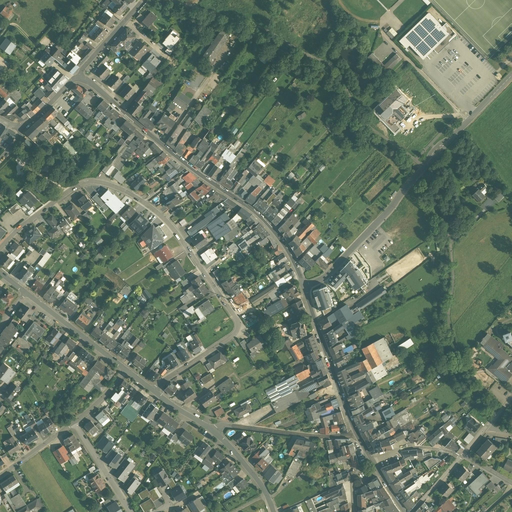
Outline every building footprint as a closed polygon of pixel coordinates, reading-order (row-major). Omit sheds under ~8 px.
[(121,0),(117,4),(124,10),(127,6),(121,0)] [(109,1),(103,7),(110,13),(113,10),(112,10),(108,6),(111,3),(109,1)] [(124,10),(117,4),(112,10),(113,10),(119,16),(124,10)] [(5,7),(0,13),(6,19),(12,13),(5,7)] [(145,18),(141,23),(151,32),(155,27),(151,24),(157,18),(150,12),(145,18)] [(443,28),(427,12),(398,39),(408,49),(410,47),(424,61),(433,52),(438,56),(458,37),(446,25),(443,28)] [(115,20),(107,14),(104,18),(102,16),(99,19),(105,24),(109,28),(115,20)] [(140,14),(136,18),(141,23),(145,18),(140,14)] [(101,29),(99,27),(99,28),(95,32),(102,38),(106,33),(101,29)] [(230,33),(222,28),(218,34),(226,39),(230,33)] [(126,30),(113,44),(117,48),(121,43),(126,47),(126,48),(129,44),(135,37),(131,34),(131,35),(126,30)] [(102,38),(95,32),(91,37),(97,43),(102,38)] [(168,48),(170,50),(172,48),(180,38),(176,35),(174,37),(170,33),(164,39),(165,40),(162,43),(168,48)] [(226,39),(218,34),(202,59),(209,63),(226,39)] [(6,38),(0,46),(0,47),(9,55),(16,46),(6,38)] [(85,41),(81,38),(78,42),(76,45),(80,48),(84,44),(85,45),(87,42),(85,41)] [(133,48),(130,52),(130,53),(138,60),(148,49),(145,46),(144,46),(139,42),(133,48)] [(57,44),(51,52),(56,57),(56,56),(62,49),(57,44)] [(80,48),(76,45),(71,51),(74,54),(76,55),(80,48)] [(89,49),(86,53),(89,56),(95,49),(91,46),(89,49)] [(164,52),(169,56),(175,49),(172,48),(170,50),(168,48),(164,52)] [(51,52),(47,49),(45,50),(55,60),(62,66),(64,64),(56,56),(56,57),(51,52)] [(55,60),(47,53),(41,59),(47,65),(48,66),(52,63),(55,60)] [(393,57),(384,66),(372,53),(368,58),(387,78),(391,73),(390,71),(398,63),(393,57)] [(76,55),(74,54),(70,59),(79,67),(87,58),(83,56),(81,59),(76,55)] [(402,60),(396,54),(393,57),(398,63),(402,60)] [(151,55),(148,59),(142,66),(149,72),(150,71),(151,71),(154,68),(155,66),(159,62),(151,55)] [(264,55),(261,62),(267,64),(270,58),(264,55)] [(72,62),(65,69),(66,70),(72,74),(79,67),(72,62)] [(103,66),(103,65),(100,69),(96,73),(103,79),(111,71),(104,65),(103,66)] [(154,68),(151,71),(150,71),(149,72),(154,76),(158,71),(154,68)] [(59,70),(52,77),(61,86),(68,80),(59,70)] [(115,75),(108,83),(115,90),(122,82),(115,75)] [(61,86),(52,77),(46,83),(47,84),(50,87),(56,92),(61,86)] [(162,86),(152,78),(148,83),(158,91),(162,86)] [(158,91),(148,83),(143,90),(147,94),(153,98),(158,91)] [(1,84),(0,85),(0,93),(5,98),(10,93),(1,84)] [(128,85),(120,94),(127,101),(136,91),(128,85)] [(83,90),(77,86),(76,86),(71,89),(80,97),(83,99),(85,96),(89,92),(84,88),(83,90)] [(56,92),(50,87),(47,90),(49,91),(48,92),(52,96),(56,92)] [(45,95),(39,89),(34,93),(39,99),(40,100),(45,95)] [(143,90),(135,101),(136,102),(139,104),(141,102),(147,94),(143,90)] [(401,95),(397,90),(376,109),(377,110),(375,112),(395,133),(400,129),(395,124),(400,120),(400,121),(402,119),(404,117),(408,113),(400,105),(403,103),(406,100),(401,95)] [(190,101),(178,92),(173,100),(184,109),(190,101)] [(83,99),(80,102),(84,105),(88,99),(85,96),(83,99)] [(100,97),(95,104),(98,107),(103,100),(104,100),(100,97)] [(40,100),(39,99),(36,102),(34,104),(39,109),(44,104),(40,100)] [(109,106),(103,100),(98,107),(97,107),(101,110),(103,112),(109,106)] [(78,105),(75,109),(82,115),(88,108),(84,105),(80,102),(78,105)] [(136,102),(129,111),(134,117),(142,106),(141,106),(139,104),(136,102)] [(172,112),(177,106),(172,103),(168,109),(172,112)] [(26,105),(25,104),(21,107),(23,110),(27,115),(30,118),(34,114),(29,109),(26,105)] [(39,109),(34,104),(32,106),(29,109),(34,114),(39,109)] [(109,106),(103,112),(109,117),(115,111),(109,106)] [(212,111),(204,106),(190,124),(189,126),(187,130),(190,132),(195,135),(202,125),(203,123),(212,111)] [(52,107),(43,116),(48,121),(49,120),(55,114),(58,112),(57,111),(52,107)] [(88,108),(82,115),(87,119),(93,113),(88,108)] [(151,111),(148,108),(143,115),(146,117),(151,111)] [(10,109),(2,116),(8,120),(13,116),(11,114),(13,112),(10,109)] [(27,115),(23,110),(19,114),(19,115),(21,117),(23,119),(27,115)] [(115,111),(109,117),(111,119),(113,121),(119,114),(115,111)] [(162,116),(156,111),(154,114),(152,115),(152,117),(158,121),(162,116)] [(169,118),(163,114),(162,116),(158,121),(155,125),(167,133),(177,119),(171,114),(169,118)] [(70,123),(61,115),(59,118),(67,126),(70,123)] [(143,115),(138,120),(143,124),(147,119),(146,117),(143,115)] [(43,116),(33,125),(39,132),(40,130),(49,123),(48,121),(43,116)] [(155,125),(147,119),(143,124),(151,131),(155,125)] [(126,120),(120,127),(130,135),(135,128),(126,120)] [(64,129),(60,133),(67,141),(77,130),(70,123),(67,126),(64,129)] [(56,126),(54,128),(60,133),(64,129),(58,124),(56,126)] [(119,129),(114,124),(111,128),(117,132),(119,129)] [(8,129),(3,125),(0,130),(0,137),(2,139),(4,135),(8,129)] [(33,125),(25,133),(31,139),(36,135),(39,132),(33,125)] [(144,137),(135,128),(130,135),(127,139),(130,141),(135,135),(138,138),(135,141),(138,144),(141,141),(144,137)] [(176,129),(171,137),(173,138),(175,136),(176,136),(179,131),(176,129)] [(187,130),(180,140),(183,142),(190,132),(187,130)] [(90,141),(94,137),(88,132),(85,136),(90,141)] [(44,134),(42,135),(47,140),(48,141),(52,138),(49,134),(48,135),(45,133),(44,134)] [(41,134),(38,138),(44,143),(47,140),(42,135),(41,134)] [(13,141),(4,135),(2,139),(10,145),(13,141)] [(173,138),(171,137),(166,143),(174,149),(177,145),(174,143),(176,140),(173,138)] [(197,137),(191,147),(195,150),(197,148),(202,140),(197,137)] [(31,144),(26,139),(22,143),(27,148),(29,148),(31,146),(31,144)] [(41,146),(39,148),(45,153),(53,146),(48,141),(47,140),(44,143),(41,146)] [(73,155),(78,151),(68,140),(64,145),(73,155)] [(135,141),(133,140),(128,146),(129,146),(121,157),(126,161),(134,151),(138,145),(138,144),(135,141)] [(206,142),(202,140),(197,148),(201,151),(203,147),(202,147),(206,142)] [(138,144),(138,145),(134,151),(140,157),(149,148),(147,146),(145,144),(141,141),(138,144)] [(218,146),(212,141),(209,145),(207,148),(210,150),(213,152),(218,146)] [(181,145),(178,142),(177,145),(174,149),(181,155),(186,148),(181,145)] [(128,146),(124,143),(121,146),(116,153),(118,155),(111,164),(115,168),(118,171),(126,161),(121,157),(129,146),(128,146)] [(162,151),(154,143),(149,148),(152,151),(157,156),(162,151)] [(149,148),(140,157),(143,160),(152,151),(149,148)] [(186,148),(181,155),(186,159),(191,152),(189,150),(186,148)] [(225,151),(221,155),(225,158),(228,161),(233,154),(226,149),(225,151)] [(240,160),(246,152),(242,149),(236,157),(240,160)] [(198,160),(194,165),(199,169),(204,162),(202,161),(208,153),(205,150),(198,160)] [(163,152),(157,157),(160,161),(161,162),(167,156),(163,152)] [(220,157),(213,152),(208,159),(215,164),(220,157)] [(215,164),(214,165),(218,167),(225,158),(221,155),(221,156),(215,164)] [(167,156),(161,162),(162,163),(164,164),(165,163),(170,159),(167,156)] [(196,158),(193,156),(189,161),(194,165),(198,160),(196,158)] [(236,157),(229,166),(230,167),(233,169),(240,160),(236,157)] [(175,164),(170,159),(165,163),(171,168),(172,167),(175,170),(180,166),(176,163),(175,164)] [(254,160),(247,169),(256,176),(257,175),(263,168),(254,160)] [(110,166),(107,164),(102,171),(108,176),(115,168),(111,164),(110,166)] [(208,165),(203,172),(208,175),(213,167),(209,165),(208,165)] [(218,167),(214,165),(213,167),(208,175),(217,181),(221,176),(218,174),(221,169),(218,167)] [(175,170),(174,171),(176,173),(177,174),(184,169),(180,166),(175,170)] [(185,169),(173,178),(175,181),(183,176),(188,172),(185,169)] [(221,176),(217,181),(221,184),(228,176),(229,174),(227,172),(227,171),(226,170),(221,176)] [(189,172),(182,177),(184,179),(186,181),(187,180),(193,176),(189,172)] [(125,180),(117,173),(113,177),(121,183),(125,180)] [(133,175),(128,180),(131,184),(132,183),(136,179),(133,175)] [(253,175),(250,180),(245,185),(242,188),(239,191),(236,195),(242,198),(247,192),(245,191),(249,187),(251,184),(255,187),(261,181),(255,177),(253,175)] [(275,181),(268,175),(263,181),(270,187),(275,181)] [(136,179),(132,183),(134,186),(133,187),(137,190),(145,182),(144,180),(145,180),(142,176),(141,177),(140,176),(136,179)] [(228,176),(221,184),(229,190),(233,184),(229,181),(231,178),(228,176)] [(190,183),(187,185),(185,187),(187,190),(193,186),(196,189),(197,188),(202,184),(196,178),(190,183)] [(236,181),(230,190),(233,193),(236,189),(240,184),(239,184),(236,181)] [(202,184),(197,188),(202,194),(203,195),(204,194),(211,188),(204,183),(202,184)] [(258,186),(250,194),(254,196),(261,189),(258,186)] [(177,187),(171,191),(174,195),(174,194),(177,192),(180,190),(177,187)] [(211,188),(204,194),(206,196),(208,198),(209,198),(212,195),(216,191),(211,188)] [(101,197),(106,202),(113,195),(108,190),(101,197)] [(481,192),(479,190),(473,195),(479,202),(485,196),(481,192)] [(216,191),(212,195),(209,198),(216,203),(224,197),(216,191)] [(28,192),(19,201),(24,206),(27,203),(31,207),(37,201),(28,192)] [(194,192),(191,195),(196,201),(199,198),(198,196),(194,192)] [(496,199),(499,202),(506,195),(503,192),(496,199)] [(106,202),(101,197),(97,193),(92,198),(101,207),(105,203),(106,202)] [(106,202),(105,203),(116,213),(115,213),(116,213),(124,205),(124,204),(114,195),(114,194),(106,202)] [(254,196),(250,194),(245,200),(253,205),(258,199),(254,196)] [(261,202),(256,208),(263,213),(268,206),(272,202),(276,197),(273,194),(266,202),(265,201),(263,203),(262,201),(261,202)] [(91,205),(84,195),(77,200),(85,212),(88,209),(87,208),(91,205)] [(272,202),(277,206),(279,203),(277,201),(280,197),(278,195),(276,197),(272,202)] [(170,201),(166,204),(170,209),(180,201),(177,198),(176,197),(170,201)] [(224,197),(216,203),(218,205),(222,203),(221,203),(227,199),(224,197)] [(227,199),(221,203),(222,203),(224,205),(226,208),(233,202),(227,199)] [(256,208),(261,202),(258,199),(253,205),(256,208)] [(289,200),(287,203),(284,207),(288,210),(293,204),(289,200)] [(233,202),(226,208),(225,209),(227,211),(236,205),(233,202)] [(16,204),(8,210),(12,215),(21,208),(16,204)] [(80,215),(72,205),(65,210),(73,220),(80,215)] [(124,205),(116,213),(118,215),(126,207),(124,205)] [(273,211),(268,206),(263,213),(269,219),(271,221),(274,219),(277,215),(279,212),(275,208),(273,211)] [(130,207),(122,215),(127,220),(135,212),(130,207)] [(216,207),(210,211),(212,214),(214,215),(220,211),(219,210),(218,210),(216,207)] [(284,207),(279,212),(283,215),(288,210),(284,207)] [(179,208),(172,213),(175,216),(182,211),(179,208)] [(251,215),(242,208),(237,214),(240,216),(245,220),(246,220),(251,215)] [(277,215),(274,219),(278,222),(283,215),(279,212),(277,215)] [(206,218),(187,232),(191,238),(198,232),(207,226),(206,226),(216,219),(214,215),(212,214),(206,218)] [(237,214),(232,219),(234,222),(235,221),(240,216),(237,214)] [(130,225),(130,226),(133,228),(134,227),(135,229),(135,230),(138,233),(144,227),(145,226),(143,224),(146,221),(144,219),(143,219),(139,215),(130,225)] [(251,215),(246,220),(248,222),(246,223),(248,226),(251,229),(251,230),(252,229),(259,223),(252,215),(251,215)] [(285,222),(284,223),(282,225),(278,229),(284,236),(290,230),(287,227),(291,224),(293,226),(297,223),(298,221),(295,218),(294,219),(291,215),(287,219),(285,222)] [(53,229),(48,233),(52,238),(63,231),(57,223),(52,216),(47,220),(53,229)] [(216,219),(206,226),(207,226),(217,240),(226,234),(221,227),(224,225),(219,217),(216,219)] [(63,218),(57,223),(63,231),(64,233),(71,228),(69,225),(65,220),(64,218),(63,218)] [(232,219),(226,223),(231,230),(237,226),(234,222),(232,219)] [(309,221),(306,225),(310,229),(312,231),(313,231),(315,229),(316,228),(314,226),(309,221)] [(123,228),(122,229),(125,231),(130,226),(130,225),(128,223),(123,228)] [(224,225),(221,227),(226,234),(231,230),(226,223),(224,225)] [(259,223),(252,229),(253,231),(256,235),(258,234),(265,229),(259,223)] [(299,232),(295,235),(300,239),(310,229),(306,225),(299,232)] [(153,230),(151,227),(148,231),(149,231),(147,233),(146,232),(142,237),(137,243),(142,250),(148,246),(150,249),(155,245),(157,243),(158,244),(163,241),(161,238),(165,236),(159,226),(153,230)] [(231,230),(226,234),(230,240),(234,237),(233,235),(238,232),(239,233),(240,233),(239,231),(240,230),(237,226),(231,230)] [(248,226),(241,232),(244,235),(248,232),(251,229),(248,226)] [(290,230),(284,236),(286,240),(297,230),(295,228),(293,227),(293,226),(290,230)] [(30,231),(29,232),(29,231),(26,234),(27,235),(26,236),(25,236),(24,236),(23,238),(24,239),(26,239),(28,242),(31,239),(33,242),(41,235),(34,227),(32,228),(31,228),(30,229),(30,230),(30,231)] [(265,229),(258,234),(260,236),(262,239),(267,236),(270,235),(265,229)] [(312,231),(307,236),(310,240),(315,244),(320,239),(318,236),(320,234),(315,229),(313,231),(312,231)] [(297,230),(286,240),(288,243),(295,235),(299,232),(297,230)] [(193,240),(192,241),(195,246),(195,245),(198,249),(201,247),(203,245),(207,242),(204,238),(203,239),(200,235),(193,240)] [(270,235),(267,236),(267,237),(270,240),(270,241),(271,243),(275,241),(270,235)] [(295,235),(288,243),(293,251),(296,256),(305,248),(303,247),(300,243),(300,244),(298,241),(300,240),(300,239),(295,235)] [(95,241),(99,245),(104,241),(100,236),(95,241)] [(267,237),(259,242),(261,245),(266,242),(270,240),(267,237)] [(245,240),(238,245),(242,250),(244,249),(242,246),(246,242),(245,240)] [(23,249),(15,242),(9,250),(12,253),(16,256),(17,256),(23,249)] [(326,244),(321,250),(324,253),(329,248),(326,244)] [(166,245),(154,254),(161,264),(173,256),(166,245)] [(274,248),(272,249),(275,254),(276,255),(282,251),(278,245),(274,248)] [(329,248),(324,253),(327,256),(333,250),(329,248)] [(211,255),(208,250),(201,255),(207,264),(216,257),(214,253),(211,255)] [(46,252),(42,259),(46,262),(51,256),(46,252)] [(100,263),(104,257),(99,253),(95,260),(100,263)] [(283,254),(277,258),(280,262),(286,258),(283,254)] [(306,254),(298,261),(303,266),(304,265),(308,270),(315,263),(306,254)] [(12,261),(5,255),(0,260),(0,262),(6,268),(12,261)] [(42,259),(38,264),(42,267),(42,268),(46,262),(42,259)] [(171,264),(166,268),(175,280),(185,273),(177,261),(171,264)] [(336,289),(347,277),(356,290),(368,282),(358,268),(350,261),(340,271),(341,272),(330,284),(336,289)] [(27,263),(19,274),(18,273),(16,275),(15,276),(21,280),(25,283),(25,282),(29,278),(32,274),(31,273),(34,269),(30,266),(27,263)] [(286,263),(275,270),(277,274),(285,269),(286,271),(289,269),(286,263)] [(217,269),(212,273),(216,278),(221,275),(217,269)] [(277,274),(275,270),(269,274),(274,283),(280,279),(277,274)] [(280,279),(274,283),(278,287),(292,278),(289,273),(280,279)] [(221,275),(216,278),(220,284),(225,281),(221,275)] [(198,277),(195,278),(194,277),(192,279),(193,280),(191,281),(193,285),(196,288),(203,284),(198,277)] [(38,282),(36,280),(34,283),(31,287),(38,293),(45,283),(40,279),(38,282)] [(225,281),(220,284),(223,289),(224,289),(226,291),(227,290),(235,285),(232,280),(228,283),(226,280),(225,281)] [(59,281),(54,287),(56,289),(55,290),(57,292),(58,290),(59,291),(61,288),(61,287),(63,284),(59,281)] [(250,299),(255,307),(280,291),(278,287),(274,283),(250,299)] [(196,288),(193,290),(196,295),(198,298),(208,291),(203,284),(196,288)] [(193,285),(186,290),(187,291),(189,293),(193,290),(196,288),(193,285)] [(238,287),(237,287),(235,285),(227,290),(232,298),(240,293),(239,290),(240,289),(238,287)] [(48,290),(43,297),(47,300),(55,290),(56,289),(54,287),(52,286),(48,290)] [(293,286),(285,291),(287,294),(290,299),(298,293),(295,289),(293,286)] [(316,305),(318,311),(322,310),(329,307),(334,306),(327,286),(313,291),(318,304),(316,305)] [(350,311),(353,315),(386,292),(383,288),(350,311)] [(147,289),(141,293),(146,301),(152,297),(147,289)] [(55,290),(47,300),(51,303),(55,298),(59,293),(57,292),(55,290)] [(189,293),(187,294),(190,299),(193,297),(196,295),(193,290),(189,293)] [(11,294),(8,291),(2,298),(7,302),(9,303),(10,302),(14,297),(11,294)] [(63,296),(61,298),(64,301),(66,298),(69,294),(66,291),(63,296)] [(282,294),(280,291),(270,297),(273,299),(279,295),(282,294)] [(282,294),(279,295),(281,299),(283,298),(282,297),(287,294),(285,291),(282,294)] [(240,293),(232,298),(231,299),(237,307),(246,301),(245,300),(247,299),(244,296),(243,297),(240,293)] [(187,294),(180,299),(183,304),(190,299),(187,294)] [(74,301),(72,303),(66,298),(64,301),(60,305),(67,310),(66,311),(70,315),(78,304),(74,301)] [(143,298),(138,306),(142,309),(147,301),(143,298)] [(281,299),(274,304),(275,305),(279,311),(284,308),(282,304),(284,303),(282,301),(281,299)] [(208,300),(198,308),(204,317),(214,309),(208,300)] [(301,300),(292,304),(297,315),(305,311),(301,300)] [(185,304),(179,308),(182,313),(188,309),(185,304)] [(27,308),(24,305),(21,309),(21,308),(16,314),(26,322),(29,318),(33,312),(30,310),(30,309),(28,307),(27,308)] [(275,305),(268,310),(271,316),(279,311),(275,305)] [(346,305),(335,313),(337,316),(341,323),(349,318),(353,315),(346,305)] [(188,309),(182,313),(186,318),(196,311),(192,306),(188,309)] [(329,307),(322,310),(324,316),(330,312),(329,307)] [(147,318),(150,312),(145,309),(142,315),(147,318)] [(82,312),(75,321),(83,328),(86,324),(87,325),(90,321),(85,317),(87,315),(82,312)] [(335,313),(328,317),(330,321),(337,316),(335,313)] [(328,317),(320,323),(323,330),(331,325),(330,321),(328,317)] [(356,331),(349,318),(341,323),(344,328),(348,332),(349,335),(354,332),(356,331)] [(302,320),(297,322),(297,323),(292,325),(293,327),(291,327),(292,331),(294,338),(299,337),(299,338),(304,336),(307,334),(305,330),(306,329),(304,323),(303,323),(302,320)] [(34,322),(21,338),(26,341),(30,336),(37,342),(46,331),(45,330),(46,328),(44,326),(42,328),(34,322)] [(342,323),(333,329),(335,333),(339,330),(339,331),(344,328),(342,323)] [(10,325),(9,324),(4,330),(12,337),(17,330),(15,329),(10,325)] [(111,338),(105,334),(107,331),(108,331),(108,332),(112,327),(108,324),(102,332),(97,338),(106,345),(111,338)] [(102,332),(96,327),(91,333),(97,338),(102,332)] [(54,329),(52,333),(51,333),(50,334),(49,335),(47,339),(53,344),(57,339),(61,334),(54,329)] [(333,329),(324,334),(329,347),(332,345),(337,342),(333,334),(335,333),(333,329)] [(12,337),(4,330),(0,335),(0,337),(5,342),(7,343),(12,337)] [(134,336),(127,330),(121,338),(124,340),(127,342),(129,343),(134,336)] [(194,332),(191,334),(194,338),(196,341),(199,346),(202,345),(194,332)] [(511,335),(511,332),(503,334),(506,342),(507,341),(511,345),(511,335)] [(259,335),(255,337),(256,338),(250,342),(247,344),(246,345),(248,347),(252,353),(255,351),(262,347),(261,344),(264,342),(259,335)] [(313,335),(305,340),(306,343),(310,353),(317,350),(318,349),(313,335)] [(134,336),(129,343),(129,344),(133,347),(139,339),(134,336)] [(491,336),(483,346),(489,352),(497,342),(491,336)] [(65,343),(64,344),(68,347),(71,350),(76,343),(69,338),(65,343)] [(111,338),(106,345),(112,350),(117,343),(113,340),(111,338)] [(393,356),(383,338),(373,343),(383,362),(393,356)] [(401,352),(414,344),(410,338),(398,346),(401,352)] [(289,339),(280,344),(284,352),(289,349),(293,346),(289,339)] [(124,340),(120,345),(117,343),(112,350),(117,354),(123,347),(127,342),(124,340)] [(247,344),(244,340),(240,343),(243,349),(248,347),(246,345),(247,344)] [(305,340),(296,345),(298,349),(304,346),(304,345),(304,344),(306,343),(305,340)] [(196,341),(189,344),(195,353),(201,349),(199,346),(196,341)] [(497,342),(489,352),(500,361),(498,363),(496,362),(490,369),(493,372),(492,373),(505,384),(511,377),(509,375),(510,373),(508,372),(510,369),(511,371),(511,357),(511,358),(501,349),(504,346),(498,341),(497,342)] [(58,347),(55,351),(61,356),(65,350),(68,347),(64,344),(65,343),(63,342),(58,347)] [(367,359),(359,362),(361,366),(364,372),(366,376),(365,373),(372,369),(381,364),(383,362),(373,343),(362,349),(367,359)] [(336,346),(333,348),(332,345),(329,347),(332,355),(342,350),(343,350),(340,344),(336,346)] [(293,346),(289,349),(296,360),(303,357),(298,349),(296,345),(293,346)] [(123,347),(117,354),(124,359),(129,352),(125,349),(123,347)] [(82,348),(77,355),(81,358),(83,360),(88,353),(82,348)] [(184,349),(177,353),(182,361),(189,357),(184,349)] [(310,353),(306,355),(311,364),(312,363),(317,360),(320,359),(317,354),(319,354),(317,350),(310,353)] [(342,350),(332,355),(334,360),(339,357),(338,356),(344,354),(343,351),(342,350)] [(68,358),(65,363),(67,365),(68,364),(71,360),(71,361),(75,355),(76,354),(73,352),(68,358)] [(88,353),(83,360),(89,365),(95,358),(88,353)] [(220,353),(208,360),(213,368),(214,369),(225,361),(220,353)] [(137,354),(132,362),(142,369),(147,362),(137,354)] [(171,355),(163,360),(166,364),(169,369),(177,364),(174,360),(171,355)] [(343,357),(333,361),(335,366),(340,364),(342,363),(345,362),(345,361),(343,357)] [(320,359),(317,360),(312,363),(314,368),(316,367),(318,369),(324,366),(322,358),(320,359)] [(71,360),(68,364),(75,370),(76,369),(78,366),(76,365),(71,361),(71,360)] [(97,360),(88,373),(97,380),(98,379),(102,374),(107,368),(97,360)] [(359,362),(345,369),(347,372),(361,366),(359,362)] [(12,370),(3,363),(0,367),(0,377),(0,378),(1,377),(5,380),(8,376),(10,373),(10,372),(12,370)] [(372,369),(365,373),(366,376),(369,381),(371,384),(378,379),(378,380),(387,374),(381,364),(372,369)] [(300,366),(294,370),(296,374),(309,368),(308,366),(306,366),(303,366),(301,367),(300,366)] [(318,369),(310,372),(311,374),(312,377),(320,374),(321,377),(328,374),(324,366),(318,369)] [(107,368),(102,374),(104,376),(108,380),(114,372),(107,367),(107,368)] [(309,368),(296,374),(299,380),(311,374),(310,372),(309,368)] [(342,370),(337,372),(343,387),(347,385),(353,383),(350,377),(350,375),(347,377),(345,373),(347,372),(345,369),(342,370)] [(12,370),(10,372),(10,373),(8,376),(12,379),(16,373),(12,370)] [(152,370),(147,377),(153,381),(158,375),(152,370)] [(364,372),(350,377),(353,383),(366,376),(364,372)] [(88,373),(79,385),(88,392),(93,386),(97,380),(88,373)] [(209,374),(200,379),(204,385),(213,379),(209,374)] [(321,377),(318,379),(317,379),(313,381),(315,385),(319,383),(320,386),(323,384),(325,388),(331,385),(330,381),(328,374),(321,377)] [(298,385),(293,376),(286,380),(292,392),(299,388),(298,385)] [(229,378),(218,386),(222,392),(224,391),(225,393),(235,386),(229,378)] [(98,379),(97,380),(93,386),(101,392),(104,387),(99,382),(101,380),(98,379)] [(129,384),(124,380),(119,386),(122,389),(124,391),(129,384)] [(292,392),(286,380),(275,385),(277,388),(280,395),(282,398),(292,392)] [(305,385),(303,386),(299,388),(292,392),(294,396),(305,390),(306,390),(315,385),(313,381),(305,385)] [(369,381),(355,389),(357,392),(366,387),(371,384),(369,381)] [(186,382),(180,386),(181,387),(183,390),(189,387),(186,382)] [(13,383),(8,390),(7,390),(5,393),(4,395),(6,396),(6,397),(10,400),(11,400),(20,388),(13,383)] [(175,387),(170,383),(164,390),(171,395),(177,389),(177,388),(175,387)] [(136,389),(129,384),(124,391),(127,393),(131,396),(136,389)] [(275,385),(265,391),(267,394),(277,388),(275,385)] [(354,387),(349,389),(347,385),(343,387),(347,397),(348,397),(357,392),(355,389),(354,387)] [(377,387),(369,391),(373,398),(374,400),(382,395),(377,387)] [(118,394),(116,392),(111,398),(116,402),(117,400),(121,395),(124,391),(122,389),(118,394)] [(191,389),(181,396),(186,403),(196,396),(191,389)] [(305,390),(294,396),(298,402),(309,396),(306,390),(305,390)] [(211,391),(199,400),(205,407),(216,399),(215,397),(215,396),(214,396),(211,391)] [(272,403),(277,413),(298,402),(294,396),(292,392),(272,403)] [(357,392),(348,397),(353,409),(358,406),(363,404),(364,403),(358,392),(357,392)] [(147,398),(140,393),(135,399),(134,400),(141,406),(142,404),(145,400),(147,398)] [(280,395),(270,400),(272,403),(282,398),(280,395)] [(141,406),(134,400),(135,399),(133,397),(129,402),(126,406),(126,407),(120,413),(132,422),(138,414),(142,410),(145,405),(144,405),(142,404),(141,406)] [(318,403),(312,406),(312,407),(305,410),(307,415),(313,412),(311,409),(315,408),(315,407),(319,405),(319,404),(318,403)] [(378,403),(375,405),(374,405),(370,407),(370,408),(373,411),(369,413),(370,415),(381,408),(378,403)] [(157,408),(152,404),(151,405),(150,404),(144,412),(142,415),(146,418),(147,417),(150,419),(156,412),(158,410),(157,409),(157,408)] [(247,405),(247,404),(241,407),(234,411),(238,418),(243,415),(242,414),(245,412),(246,413),(250,411),(247,405)] [(358,406),(353,409),(351,410),(351,409),(353,417),(354,417),(361,413),(362,413),(361,413),(365,411),(363,404),(358,406)] [(326,407),(321,409),(316,411),(318,415),(327,412),(327,411),(326,407)] [(222,408),(214,412),(217,417),(224,413),(222,408)] [(365,411),(361,413),(362,413),(361,413),(364,418),(365,417),(370,415),(369,413),(373,411),(370,408),(369,408),(365,411)] [(388,409),(382,412),(387,421),(393,419),(388,409)] [(406,428),(412,424),(404,410),(393,417),(393,418),(393,419),(387,421),(391,429),(398,424),(402,431),(404,431),(407,431),(406,428)] [(102,411),(95,417),(101,424),(108,418),(105,415),(102,411)] [(313,412),(307,415),(310,421),(313,420),(316,419),(319,419),(318,415),(316,411),(313,412)] [(156,412),(150,419),(153,421),(155,419),(158,414),(156,412)] [(341,412),(332,415),(333,419),(334,422),(338,421),(339,424),(344,423),(341,412)] [(171,418),(163,413),(157,421),(158,422),(164,427),(171,418)] [(361,413),(354,417),(356,422),(364,418),(361,413)] [(171,418),(164,427),(172,433),(178,424),(171,418)] [(457,423),(453,418),(450,421),(453,425),(451,427),(450,425),(446,429),(448,433),(455,426),(454,425),(457,423)] [(50,419),(44,423),(49,431),(55,427),(50,419)] [(480,426),(473,419),(471,421),(468,421),(468,424),(467,426),(473,431),(474,433),(480,426)] [(95,426),(91,421),(84,427),(88,431),(88,432),(89,431),(91,435),(97,429),(98,429),(95,426)] [(326,421),(317,423),(319,429),(320,429),(328,427),(326,421)] [(364,422),(357,425),(361,433),(368,430),(373,428),(371,423),(366,425),(364,422)] [(448,422),(445,425),(444,425),(439,429),(441,432),(446,429),(450,425),(448,422)] [(44,423),(38,427),(42,435),(49,431),(44,423)] [(391,429),(393,434),(394,435),(402,431),(398,424),(391,429)] [(389,425),(380,432),(382,435),(391,429),(389,425)] [(473,431),(467,426),(464,429),(469,434),(470,434),(473,431)] [(38,438),(33,429),(27,433),(32,441),(38,438)] [(391,429),(382,435),(384,439),(393,434),(391,429)] [(413,432),(410,434),(407,436),(412,442),(413,443),(415,441),(418,444),(426,436),(423,433),(419,429),(415,433),(413,432)] [(439,429),(429,438),(431,441),(434,444),(439,439),(438,438),(442,433),(441,432),(439,429)] [(368,430),(361,433),(363,437),(367,444),(374,440),(372,437),(370,433),(368,430)] [(188,434),(188,433),(185,431),(180,437),(179,439),(181,441),(181,442),(184,444),(184,443),(187,445),(189,442),(191,442),(191,440),(193,437),(191,435),(190,435),(188,434)] [(406,436),(404,431),(402,431),(394,435),(394,436),(396,440),(395,441),(396,441),(406,436)] [(380,432),(372,437),(374,440),(382,435),(380,432)] [(449,432),(444,436),(450,441),(452,439),(453,440),(455,437),(449,432)] [(32,441),(27,433),(21,437),(26,445),(32,441)] [(246,440),(240,433),(235,438),(238,443),(240,441),(242,444),(246,440)] [(174,436),(171,439),(176,443),(179,439),(180,437),(175,434),(174,436)] [(470,434),(469,434),(464,440),(468,444),(474,438),(470,434)] [(80,446),(73,435),(68,438),(75,449),(80,446)] [(12,436),(7,440),(9,444),(6,446),(10,454),(20,448),(12,436)] [(406,436),(396,441),(400,448),(406,446),(406,445),(414,444),(413,443),(412,442),(407,436),(406,436)] [(75,449),(68,438),(64,441),(71,452),(73,451),(75,449)] [(112,443),(105,438),(101,443),(98,447),(105,452),(109,447),(112,443)] [(242,444),(241,444),(244,447),(243,447),(246,450),(248,453),(256,446),(251,441),(252,441),(249,438),(242,444)] [(389,438),(380,442),(383,449),(384,451),(393,449),(391,443),(389,438)] [(297,439),(293,447),(298,449),(300,449),(305,441),(297,439)] [(450,441),(445,448),(449,449),(454,443),(453,443),(454,441),(453,440),(452,439),(450,441)] [(376,443),(374,440),(367,444),(370,448),(372,453),(383,449),(380,442),(380,441),(376,443)] [(488,440),(477,452),(485,460),(486,460),(485,459),(488,455),(489,456),(493,451),(493,450),(495,447),(496,448),(497,447),(488,440)] [(312,442),(305,441),(300,449),(304,450),(309,450),(312,442)] [(211,448),(204,443),(200,449),(196,454),(204,460),(208,455),(208,454),(207,453),(211,448)] [(347,445),(344,446),(346,452),(347,456),(355,454),(353,444),(351,444),(347,445)] [(458,444),(453,450),(459,455),(464,449),(458,444)] [(61,448),(56,451),(58,455),(61,460),(62,462),(68,458),(61,448)] [(302,457),(304,450),(300,449),(299,452),(301,453),(300,456),(297,455),(294,457),(293,460),(300,464),(303,458),(302,457)] [(260,450),(252,459),(254,462),(256,460),(263,453),(260,450)] [(263,453),(256,460),(254,462),(257,464),(258,463),(259,462),(263,459),(266,456),(267,455),(267,454),(269,452),(266,450),(263,453)] [(111,465),(114,467),(117,463),(122,457),(117,453),(116,454),(113,452),(113,453),(108,459),(107,460),(112,464),(111,465)] [(223,457),(217,452),(212,458),(211,459),(213,460),(218,464),(223,457)] [(346,452),(341,453),(337,454),(338,457),(339,461),(341,460),(340,459),(341,459),(347,458),(348,458),(347,456),(346,452)] [(423,459),(424,462),(432,458),(431,453),(424,455),(425,458),(423,459)] [(355,454),(347,456),(348,458),(347,458),(347,461),(347,462),(348,462),(348,464),(350,464),(351,467),(353,466),(353,467),(358,466),(355,454)] [(204,460),(202,463),(206,466),(211,459),(212,458),(208,455),(204,460)] [(272,461),(266,456),(263,459),(268,464),(268,465),(269,465),(272,461)] [(405,459),(399,461),(401,466),(406,464),(410,471),(413,469),(414,468),(408,457),(405,459)] [(432,458),(424,462),(429,470),(441,461),(440,460),(439,460),(438,459),(436,459),(435,459),(434,459),(433,459),(432,458)] [(263,459),(259,462),(258,463),(257,464),(256,465),(259,468),(259,469),(260,470),(261,470),(261,471),(268,465),(268,464),(263,459)] [(130,463),(127,460),(116,474),(119,477),(118,477),(122,481),(126,476),(133,467),(129,464),(130,463)] [(300,464),(293,460),(286,474),(292,478),(300,464)] [(399,461),(391,465),(394,471),(392,472),(395,477),(395,475),(396,474),(394,472),(398,470),(402,468),(401,466),(399,461)] [(230,462),(228,464),(225,467),(224,467),(220,471),(223,475),(224,475),(234,467),(232,464),(231,462),(230,462)] [(222,463),(218,469),(216,470),(218,473),(220,471),(224,467),(222,463)] [(266,474),(272,467),(270,464),(263,472),(266,474)] [(391,465),(385,467),(381,469),(385,476),(389,483),(396,479),(395,477),(392,472),(394,471),(391,465)] [(234,467),(224,475),(226,477),(227,477),(229,480),(239,473),(234,467)] [(274,483),(281,474),(272,467),(266,474),(265,476),(274,483)] [(463,467),(455,475),(462,482),(467,477),(470,473),(463,467)] [(416,473),(413,469),(410,471),(413,475),(412,475),(415,480),(419,478),(416,474),(416,473)] [(93,471),(86,475),(89,480),(96,476),(93,471)] [(161,487),(170,481),(169,480),(163,471),(154,476),(156,479),(154,480),(158,485),(159,484),(161,487)] [(404,474),(402,476),(404,480),(412,475),(413,475),(410,471),(404,474)] [(351,478),(349,473),(342,475),(342,476),(345,481),(351,478)] [(415,480),(414,481),(420,488),(424,484),(434,474),(433,473),(428,478),(426,475),(423,479),(421,476),(419,478),(415,480)] [(489,480),(482,473),(468,486),(478,496),(482,492),(479,489),(489,480)] [(138,477),(135,474),(130,480),(125,487),(129,490),(128,491),(131,494),(141,481),(137,478),(138,477)] [(13,475),(1,483),(7,493),(17,486),(15,484),(18,482),(13,475)] [(101,480),(97,475),(96,476),(89,480),(96,492),(105,486),(102,480),(101,480)] [(338,478),(333,480),(336,486),(345,481),(342,476),(338,478)] [(377,477),(368,482),(373,491),(376,490),(383,487),(377,477)] [(401,482),(398,478),(396,479),(389,483),(395,491),(401,487),(399,484),(402,483),(401,482)] [(248,485),(243,479),(238,484),(236,485),(236,486),(240,491),(248,485)] [(167,484),(171,489),(176,485),(173,481),(170,482),(167,484)] [(414,481),(410,484),(413,487),(416,491),(417,490),(420,488),(414,481)] [(493,490),(496,487),(491,482),(486,487),(491,492),(493,490)] [(343,484),(329,491),(331,495),(339,492),(341,495),(346,493),(345,489),(343,484)] [(403,489),(402,489),(405,493),(406,492),(413,487),(410,484),(403,489)] [(448,485),(446,484),(440,491),(447,497),(453,490),(448,485)] [(365,486),(357,490),(358,495),(368,492),(365,486)] [(172,492),(171,492),(176,500),(177,500),(184,495),(185,495),(180,487),(178,488),(172,492)] [(383,487),(376,490),(378,493),(382,498),(389,495),(383,487)] [(154,489),(148,493),(146,489),(139,494),(142,498),(145,502),(140,505),(144,511),(154,505),(152,502),(159,497),(154,489)] [(402,489),(396,493),(403,503),(409,499),(407,496),(408,495),(406,492),(405,493),(402,489)] [(417,490),(410,498),(412,500),(414,498),(415,499),(420,493),(417,490)] [(329,491),(322,494),(325,500),(327,499),(326,498),(331,495),(329,491)] [(368,492),(358,495),(358,506),(366,504),(365,498),(375,495),(374,495),(373,491),(368,492)] [(11,499),(7,493),(4,495),(7,501),(10,505),(13,504),(10,499),(11,499)] [(339,502),(347,499),(346,493),(341,495),(337,497),(338,500),(339,502)] [(11,499),(10,499),(13,504),(18,511),(27,506),(19,494),(11,499)] [(198,498),(193,501),(199,511),(204,508),(198,498)] [(391,498),(383,501),(386,506),(394,503),(391,498)] [(409,499),(403,503),(409,511),(415,505),(410,498),(409,499)] [(109,499),(103,503),(106,508),(108,507),(107,507),(112,504),(109,499)] [(317,511),(311,499),(306,501),(310,511),(317,511)] [(27,506),(18,511),(36,511),(42,508),(42,507),(37,500),(27,506)] [(197,511),(199,511),(193,501),(188,504),(192,511),(197,511)] [(121,511),(115,502),(112,504),(107,507),(108,507),(110,511),(121,511)] [(329,507),(331,511),(336,509),(335,507),(338,506),(339,508),(341,507),(339,502),(331,506),(329,507)] [(453,510),(446,502),(440,507),(442,510),(443,511),(450,511),(451,511),(453,510)] [(348,503),(341,507),(342,511),(349,508),(348,503)] [(386,506),(384,507),(388,511),(389,511),(397,511),(399,511),(394,503),(386,506)]
